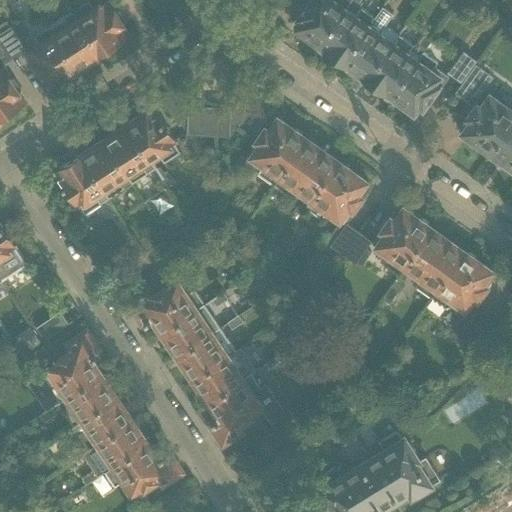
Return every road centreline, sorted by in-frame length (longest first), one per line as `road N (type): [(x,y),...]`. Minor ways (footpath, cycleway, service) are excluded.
road 1 (residential): [(0,160),(233,511)]
road 2 (residential): [(511,224),(221,20)]
road 3 (residential): [(221,20),(0,156)]
